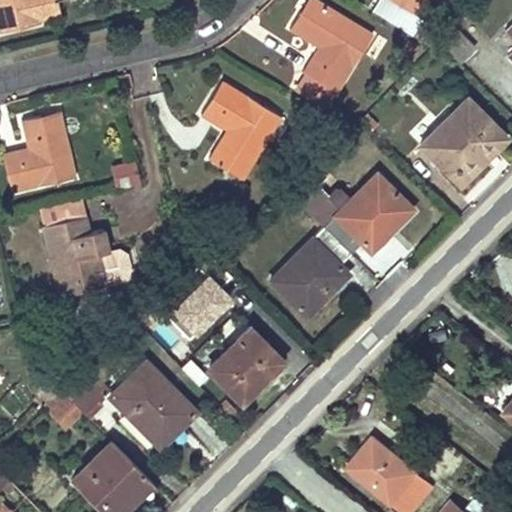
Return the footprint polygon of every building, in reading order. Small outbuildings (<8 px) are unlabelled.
[(0,0),(0,23),(1,28),(21,23),(20,19),(36,16),(58,10),(55,0),(0,0)] [(319,44),(303,71),(333,88),(355,52),(358,54),(371,34),(315,0),(311,0),(305,10),(301,7),(290,26),(319,44)] [(305,0),(301,7),(305,10),(311,0),(305,0)] [(412,11),(393,0),(378,0),(375,7),(403,25),(412,11)] [(393,0),(412,11),(418,0),(393,0)] [(473,46),(450,22),(435,38),(458,61),(473,46)] [(278,113),(222,78),(203,111),(227,126),(210,154),(226,165),(228,161),(243,172),(278,113)] [(505,136),(467,96),(419,142),(433,157),(437,151),(459,173),(486,147),(489,151),(505,136)] [(59,114),(43,118),(44,123),(60,119),(59,114)] [(38,183),(73,175),(60,119),(44,123),(43,118),(25,121),(29,146),(5,152),(12,186),(37,181),(38,183)] [(459,173),(437,151),(433,157),(457,181),(489,151),(486,147),(459,173)] [(116,188),(140,181),(133,157),(109,164),(116,188)] [(310,163),(285,188),(320,223),(349,251),(361,239),(369,248),(381,236),(378,233),(407,203),(371,167),(348,196),(323,195),(313,184),(323,174),(310,163)] [(378,233),(381,236),(411,207),(407,203),(378,233)] [(59,293),(108,283),(115,281),(128,278),(132,269),(127,250),(119,245),(108,248),(103,226),(91,229),(87,213),(44,222),(59,293)] [(320,223),(268,278),(302,311),(332,280),(335,284),(347,271),(338,262),(349,251),(320,223)] [(189,339),(233,294),(206,268),(162,313),(189,339)] [(332,280),(302,311),(306,315),(335,284),(332,280)] [(248,325),(207,365),(240,398),(269,370),(264,366),(276,354),(248,325)] [(113,350),(91,371),(100,381),(122,359),(113,350)] [(281,359),(276,354),(264,366),(269,370),(281,359)] [(194,410),(144,358),(109,393),(155,441),(176,421),(179,424),(194,410)] [(91,371),(67,395),(82,410),(89,416),(102,402),(98,398),(108,388),(100,381),(91,371)] [(67,395),(49,412),(59,422),(64,416),(70,422),(82,410),(67,395)] [(64,416),(59,422),(64,428),(70,422),(64,416)] [(176,421),(155,441),(158,444),(179,424),(176,421)] [(417,469),(375,434),(345,471),(371,493),(376,487),(391,501),(413,475),(417,469)] [(150,479),(111,439),(71,478),(102,511),(107,511),(119,500),(125,504),(150,479)] [(405,511),(426,486),(413,475),(391,501),(405,511)] [(470,511),(452,497),(439,511),(470,511)] [(12,511),(0,499),(0,511),(12,511)] [(119,500),(107,511),(117,511),(125,504),(119,500)]
